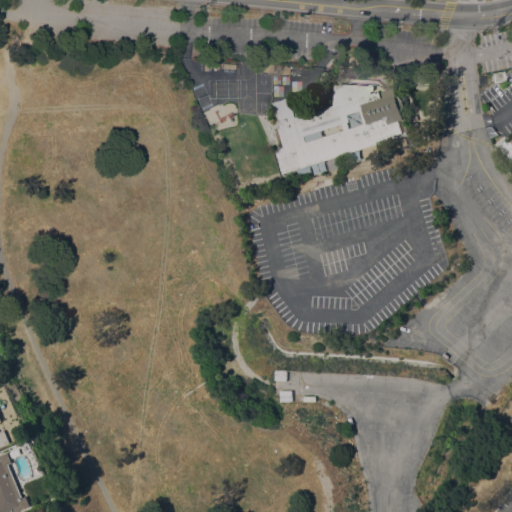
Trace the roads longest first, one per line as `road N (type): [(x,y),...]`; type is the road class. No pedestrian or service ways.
road 1 (track): [(129,511),(163,242),(163,130),(155,115),(133,106),(11,110)]
road 2 (track): [(120,511),(1,247),(11,78),(0,28)]
road 3 (residential): [(511,193),(478,138),(459,13)]
road 4 (residential): [(447,13),(459,109),(454,170)]
